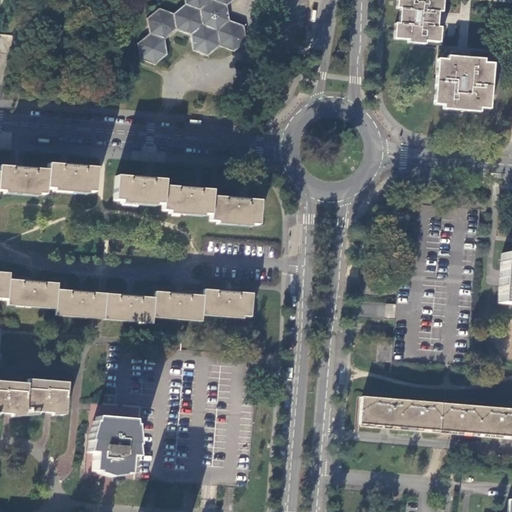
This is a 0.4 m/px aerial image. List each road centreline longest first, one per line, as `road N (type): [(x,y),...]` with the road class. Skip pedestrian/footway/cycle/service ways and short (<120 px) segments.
road 1 (residential): [(0,252),(132,273),(177,270),(195,258),(306,266)]
road 2 (secondary): [(0,122),(287,146)]
road 3 (tertiary): [(320,433),(341,234),(354,186)]
road 4 (tertiary): [(306,266),(289,511)]
road 5 (residential): [(320,433),(511,449)]
road 6 (secondary): [(375,154),(511,164)]
